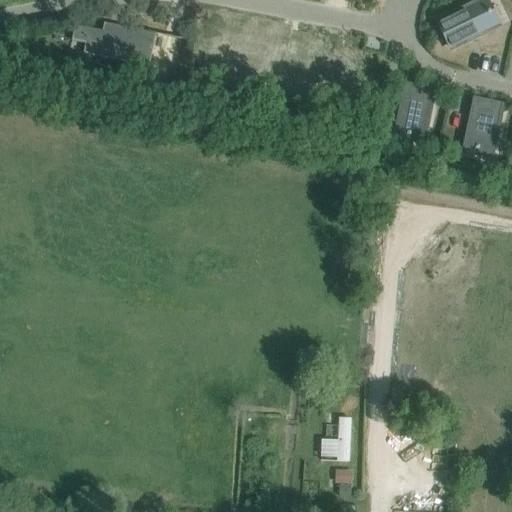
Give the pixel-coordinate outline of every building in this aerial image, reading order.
[(482,1),(439,22),(452,49),(495,28),(482,1)] [(75,27),(72,41),(87,44),(85,53),(130,62),(129,65),(142,68),(146,49),(149,50),(152,34),(103,24),(101,32),(75,27)] [(436,96),(438,89),(405,82),(396,129),(426,135),(433,96),(436,96)] [(165,85),(161,105),(174,108),(178,88),(165,85)] [(502,104),(473,98),(463,145),(493,151),(502,104)]
